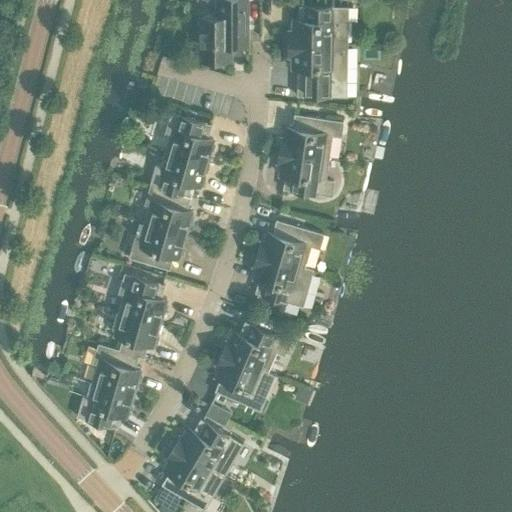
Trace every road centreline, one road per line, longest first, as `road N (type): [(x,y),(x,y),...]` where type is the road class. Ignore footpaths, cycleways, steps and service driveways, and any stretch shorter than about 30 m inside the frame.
road 1 (residential): [(118,483),(181,376),(217,291),(258,92)]
road 2 (tertiary): [(0,167),(44,0)]
road 3 (tertiary): [(103,497),(0,383)]
